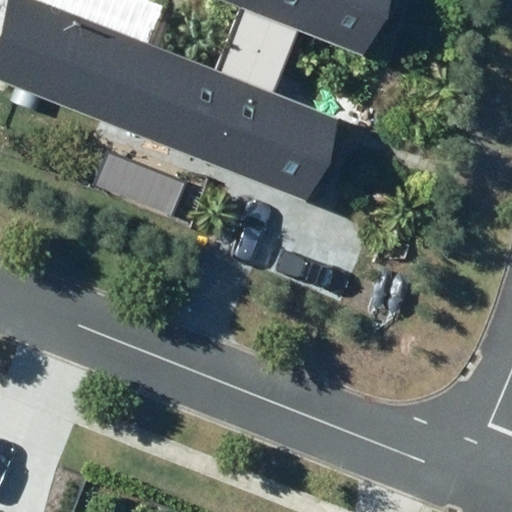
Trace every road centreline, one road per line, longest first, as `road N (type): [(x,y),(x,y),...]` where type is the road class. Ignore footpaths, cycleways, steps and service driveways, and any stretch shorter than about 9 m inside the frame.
road 1 (residential): [(0,291),(461,468)]
road 2 (residential): [(461,468),(511,354)]
